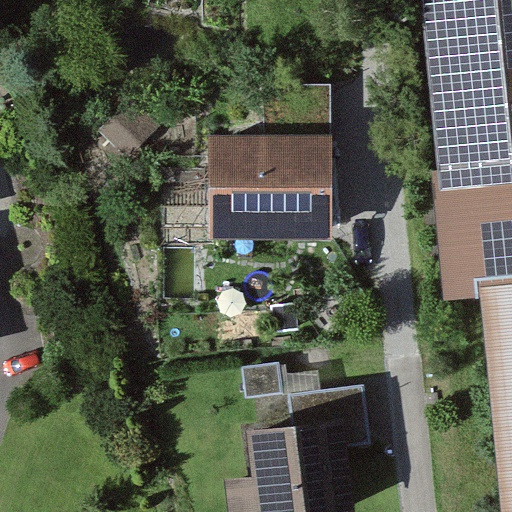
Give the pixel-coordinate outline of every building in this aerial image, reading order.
[(511,511),(511,0),(420,0),(445,288),(487,284),(505,511),(511,511)] [(265,83),(265,127),(334,126),(334,83),(265,83)] [(123,106),(103,125),(123,145),(142,126),(123,106)] [(265,127),(211,127),(212,231),(335,231),(334,126),(265,127)] [(293,390),(296,419),(344,413),(369,410),(366,382),(293,390)] [(296,419),(245,424),(251,476),(225,479),(228,511),(308,511),(354,507),(344,413),(296,419)]
